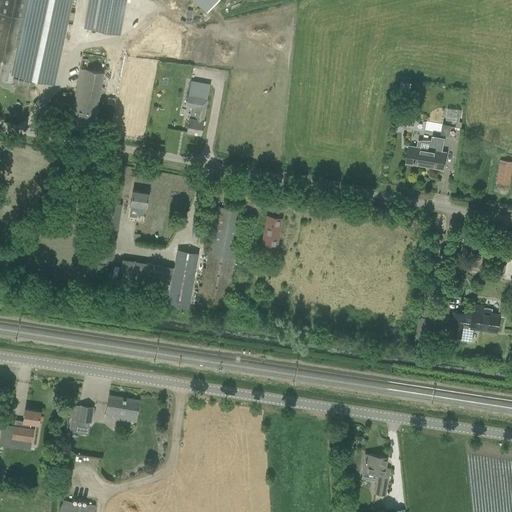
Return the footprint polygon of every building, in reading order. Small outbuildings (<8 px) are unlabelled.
[(11,83),(13,75),(45,82),(61,0),(0,0),(0,80),(3,81),(2,87),(10,89),(11,83)] [(87,0),(84,28),(119,32),(123,0),(87,0)] [(217,0),(193,0),(207,12),(217,0)] [(77,115),(75,128),(92,131),(106,57),(83,53),(71,114),(77,115)] [(185,105),(191,106),(189,118),(186,132),(201,134),(207,99),(199,98),(201,86),(189,84),(187,95),(187,96),(185,105)] [(457,121),(459,109),(447,107),(444,118),(457,121)] [(427,129),(439,132),(440,124),(428,122),(427,129)] [(440,123),(440,134),(447,134),(448,124),(440,123)] [(410,144),(408,152),(406,162),(425,165),(425,164),(428,165),(428,166),(443,168),(446,152),(442,152),(444,139),(433,137),(432,140),(418,140),(417,146),(410,144)] [(495,182),(508,185),(511,166),(511,161),(499,159),(495,182)] [(145,216),(148,193),(132,191),(130,205),(139,206),(137,215),(145,216)] [(243,211),(216,206),(200,304),(226,308),(243,211)] [(276,247),(281,218),(267,216),(262,245),(276,247)] [(113,237),(101,237),(100,258),(113,258),(113,237)] [(186,310),(196,253),(176,249),(166,307),(186,310)] [(161,265),(122,259),(118,283),(158,289),(161,265)] [(497,330),(500,315),(492,313),(493,309),(484,307),(484,306),(475,304),(473,314),(453,311),(449,336),(461,338),(461,340),(472,342),(474,327),(497,330)] [(430,318),(417,316),(415,329),(429,331),(430,318)] [(136,415),(138,400),(109,395),(106,417),(124,420),(124,413),(136,415)] [(91,422),(93,407),(80,405),(78,420),(91,422)] [(40,411),(25,408),(23,420),(15,419),(12,439),(31,442),(32,430),(29,429),(30,422),(38,423),(40,411)] [(385,495),(388,478),(390,469),(385,468),(386,457),(365,454),(366,454),(363,472),(377,474),(373,493),(385,495)] [(94,511),(95,504),(67,500),(63,500),(62,505),(61,504),(59,511),(94,511)]
